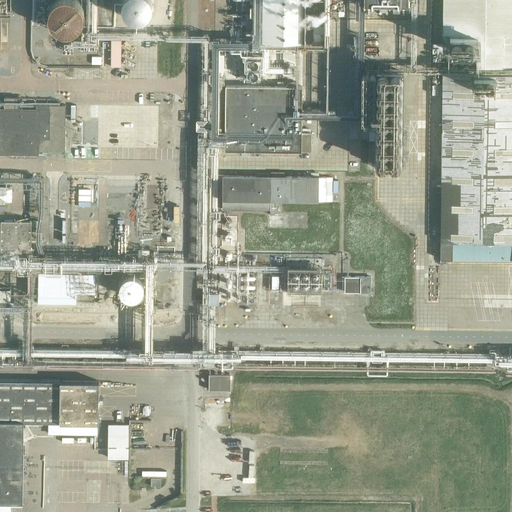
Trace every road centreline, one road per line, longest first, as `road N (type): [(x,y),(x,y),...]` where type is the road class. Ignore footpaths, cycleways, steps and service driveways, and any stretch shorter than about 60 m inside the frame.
road 1 (unknown): [(422,338),(427,0)]
road 2 (unknown): [(45,508),(43,455),(99,449),(110,401),(192,399)]
road 3 (unknown): [(192,399),(194,166)]
road 4 (unknown): [(0,161),(194,166)]
road 5 (unknown): [(45,508),(117,510),(155,499),(174,471),(175,424)]
road 6 (unknown): [(0,77),(192,84)]
road 7 (unknown): [(194,166),(312,159),(335,143),(336,120)]
